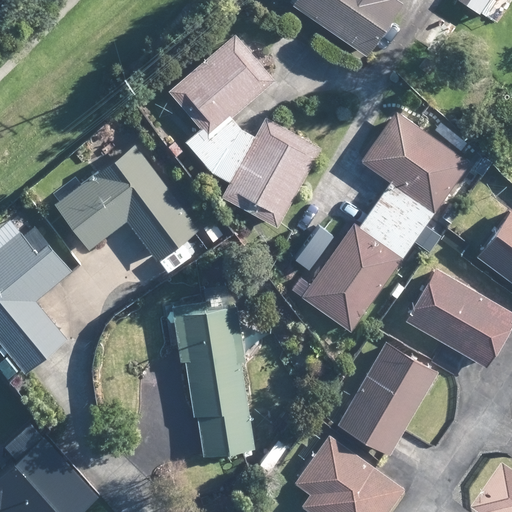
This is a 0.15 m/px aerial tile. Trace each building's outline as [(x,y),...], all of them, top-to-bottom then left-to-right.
[(296,0),(295,3),(369,54),(398,11),(404,2),(400,0),(296,0)] [(480,0),(493,8),(497,0),(480,0)] [(277,78),(271,70),(237,32),(171,89),(203,126),(194,134),(191,137),(188,140),(214,171),(232,181),(224,195),(279,226),(323,146),(268,116),(257,135),(243,128),(233,116),(277,78)] [(377,201),(421,233),(471,161),(398,109),(364,157),(363,159),(392,179),(377,201)] [(176,155),(184,149),(176,140),(169,146),(176,155)] [(58,202),(78,229),(91,247),(129,218),(159,258),(201,227),(136,143),(97,172),(82,184),(60,200),(58,202)] [(353,330),(421,233),(377,201),(360,225),(355,221),(311,283),(306,280),(301,276),(293,287),(353,330)] [(453,221),(455,217),(462,207),(453,201),(443,214),(453,221)] [(511,278),(511,209),(479,254),(491,263),(511,278)] [(455,217),(453,221),(449,226),(461,235),(467,226),(455,217)] [(205,227),(215,238),(221,234),(211,223),(205,227)] [(52,240),(46,244),(39,251),(22,230),(0,249),(0,338),(11,352),(0,360),(0,364),(10,376),(23,365),(28,371),(31,369),(70,337),(37,298),(74,268),(52,240)] [(486,363),(511,319),(511,308),(438,266),(408,319),(443,339),(486,363)] [(399,281),(392,292),(398,296),(405,286),(399,281)] [(247,360),(238,305),(231,307),(227,283),(202,287),(204,300),(174,305),(183,361),(187,360),(195,412),(196,414),(199,413),(206,454),(256,446),(242,361),(247,360)] [(392,453),(404,430),(439,369),(388,340),(340,423),(392,453)] [(100,492),(56,444),(45,432),(0,473),(0,511),(84,511),(82,509),(100,492)] [(406,487),(381,469),(331,434),(298,482),(312,492),(303,503),(315,511),(388,511),(405,489),(406,487)] [(273,470),(288,450),(276,442),(261,461),(273,470)] [(511,511),(511,470),(506,466),(474,511),(511,511)]
